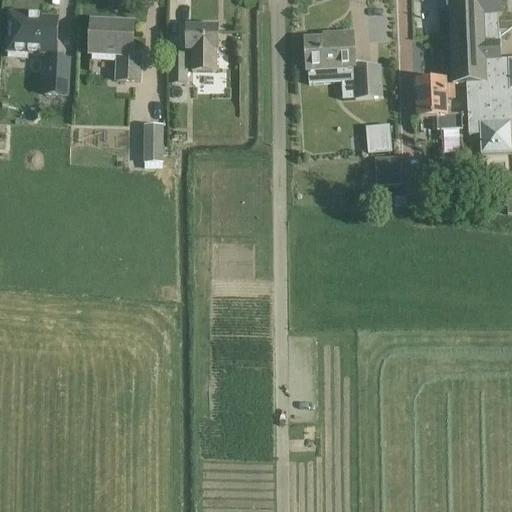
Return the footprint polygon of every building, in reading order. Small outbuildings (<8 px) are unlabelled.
[(502,17),(502,14),(501,0),(449,0),(453,86),(466,85),(469,137),(480,137),(481,157),(511,155),(511,60),(500,61),(498,17),(502,17)] [(10,15),(8,45),(28,46),(27,55),(47,56),(45,97),(68,98),(70,62),(56,61),(58,22),(41,21),(31,20),(31,16),(10,15)] [(92,23),(91,43),(90,57),(118,58),(116,83),(140,84),(142,53),(133,52),(134,26),(118,25),(118,28),(110,28),(110,24),(92,23)] [(218,29),(187,29),(187,49),(187,53),(191,53),(191,75),(217,75),(217,70),(217,53),(218,53),(218,29)] [(331,39),(305,41),(307,72),(308,72),(309,86),(341,84),(343,102),(356,101),(356,102),(382,101),(380,71),(378,71),(370,72),(355,73),(354,63),(353,35),(331,36),(331,39)] [(188,57),(172,57),(171,85),(187,85),(188,57)] [(415,84),(416,95),(417,121),(433,120),(433,133),(462,132),(461,117),(446,117),(445,84),(427,85),(427,83),(415,84)] [(390,127),(365,129),(368,157),(392,154),(390,127)] [(164,165),(164,128),(144,128),(144,165),(164,165)] [(365,172),(365,190),(377,189),(381,187),(387,187),(387,198),(387,187),(402,187),(401,160),(377,161),(378,172),(365,172)] [(423,191),(418,191),(418,214),(418,215),(433,215),(433,191),(423,191)] [(407,197),(387,198),(387,210),(408,209),(407,197)]
